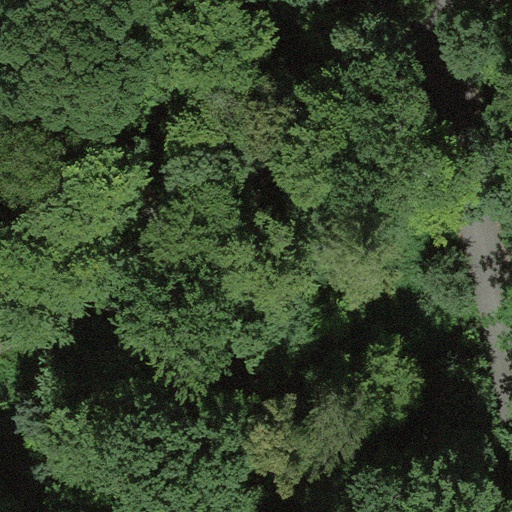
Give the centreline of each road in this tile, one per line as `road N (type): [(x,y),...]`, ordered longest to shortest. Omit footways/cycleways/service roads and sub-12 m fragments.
road 1 (unclassified): [(0,330),(95,274),(420,25)]
road 2 (unclassified): [(420,25),(511,418)]
